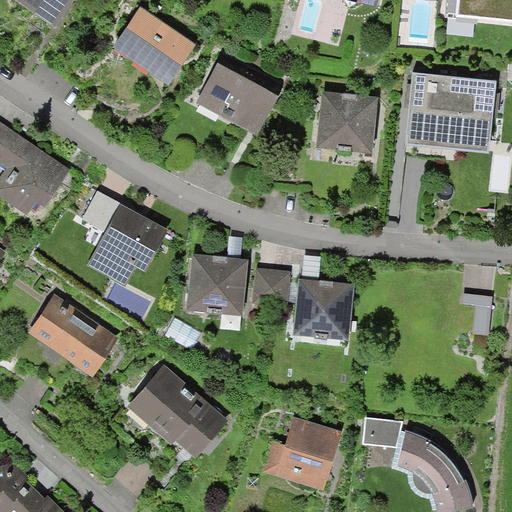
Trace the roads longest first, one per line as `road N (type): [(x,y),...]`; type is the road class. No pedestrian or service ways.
road 1 (residential): [(0,85),(194,198),(236,213),(342,238),(511,252)]
road 2 (residential): [(0,410),(115,511)]
